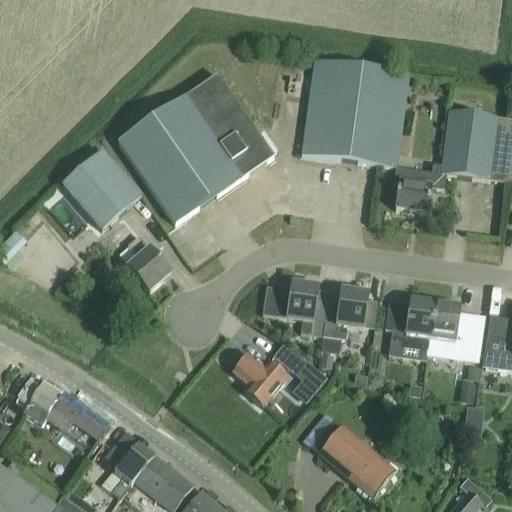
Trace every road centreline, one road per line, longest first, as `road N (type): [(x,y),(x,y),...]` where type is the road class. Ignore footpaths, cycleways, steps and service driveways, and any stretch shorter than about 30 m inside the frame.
road 1 (residential): [(511,281),(279,251),(237,274),(193,317)]
road 2 (tertiary): [(253,511),(77,380),(0,336)]
